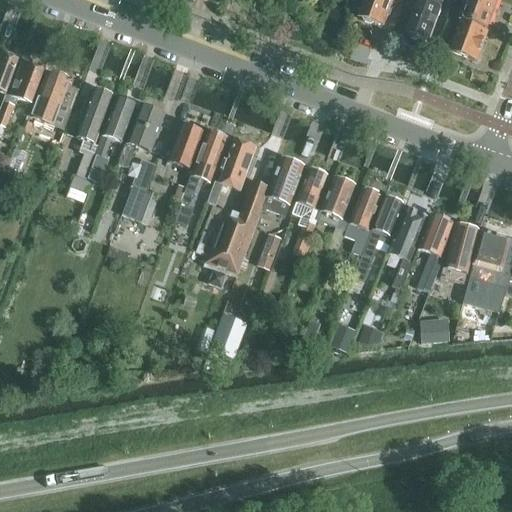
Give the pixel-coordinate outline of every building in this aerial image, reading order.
[(393,0),(367,0),(361,19),(363,20),(364,24),(371,27),(375,24),(384,28),(393,0)] [(413,0),(419,2),(406,36),(409,36),(410,41),(414,42),(418,40),(429,44),(445,0),(413,0)] [(451,54),(477,64),(500,0),(457,0),(457,3),(468,7),(451,54)] [(0,58),(0,95),(5,97),(17,63),(1,57),(0,58)] [(9,98),(5,97),(0,110),(0,128),(8,131),(18,102),(31,107),(43,73),(21,65),(9,98)] [(70,83),(47,75),(35,109),(32,108),(28,119),(40,123),(41,121),(65,130),(79,94),(68,89),(70,83)] [(98,149),(95,147),(113,99),(94,92),(76,140),(85,144),(81,155),(86,157),(78,178),(86,181),(94,158),(98,149)] [(96,158),(88,181),(99,185),(107,163),(103,161),(110,142),(120,146),(135,106),(116,99),(95,157),(96,158)] [(164,115),(139,106),(118,167),(128,171),(134,154),(137,155),(139,151),(150,155),(164,115)] [(180,127),(167,164),(178,168),(168,196),(181,201),(191,173),(189,172),(203,136),(191,131),(192,128),(185,126),(184,128),(180,127)] [(226,141),(206,134),(191,173),(181,201),(180,204),(189,208),(198,183),(209,187),(226,141)] [(213,185),(205,206),(213,209),(219,194),(220,195),(221,191),(218,190),(219,187),(238,194),(254,153),(249,151),(250,150),(234,144),(218,187),(213,185)] [(0,160),(0,167),(7,170),(10,161),(4,159),(0,160)] [(301,169),(280,161),(261,211),(283,219),(301,169)] [(325,178),(307,171),(290,217),(300,220),(298,227),(303,229),(293,256),(301,259),(313,228),(307,226),(325,178)] [(70,190),(88,197),(91,187),(73,180),(70,190)] [(336,254),(341,239),(343,234),(344,234),(348,224),(341,221),(354,188),(332,180),(316,223),(335,230),(327,250),(336,254)] [(225,274),(236,278),(267,191),(249,185),(237,219),(223,213),(204,266),(212,269),(206,285),(219,290),(225,274)] [(122,219),(134,224),(146,194),(133,189),(122,219)] [(361,191),(348,224),(344,234),(343,234),(341,239),(354,244),(350,255),(360,259),(370,234),(366,233),(380,198),(361,191)] [(148,229),(158,201),(147,197),(136,224),(148,229)] [(383,199),(370,234),(360,259),(358,266),(359,266),(353,281),(361,284),(370,259),(372,259),(378,244),(377,243),(380,235),(389,238),(401,206),(383,199)] [(177,211),(172,224),(186,229),(194,209),(189,208),(180,204),(177,211)] [(403,211),(390,246),(386,256),(400,262),(390,288),(401,292),(411,266),(408,265),(412,254),(426,220),(416,216),(415,211),(409,209),(404,212),(403,211)] [(114,214),(111,222),(118,225),(121,216),(114,214)] [(417,251),(428,255),(415,289),(428,294),(441,260),(438,259),(451,226),(430,217),(417,251)] [(463,287),(477,233),(455,227),(444,269),(442,269),(439,281),(463,287)] [(84,230),(81,237),(90,241),(92,234),(84,230)] [(508,241),(480,234),(451,347),(462,346),(466,329),(474,331),(476,324),(494,329),(510,282),(506,269),(501,267),(508,241)] [(281,241),(268,236),(265,245),(277,250),(281,241)] [(109,249),(106,258),(120,264),(124,255),(109,249)] [(392,295),(389,304),(395,306),(398,297),(392,295)] [(221,318),(208,353),(235,363),(248,328),(221,318)] [(308,324),(300,347),(311,351),(320,328),(308,324)] [(422,346),(449,344),(448,328),(421,329),(422,346)] [(406,331),(403,341),(410,343),(413,333),(406,331)] [(281,335),(273,354),(291,361),(299,342),(281,335)]
